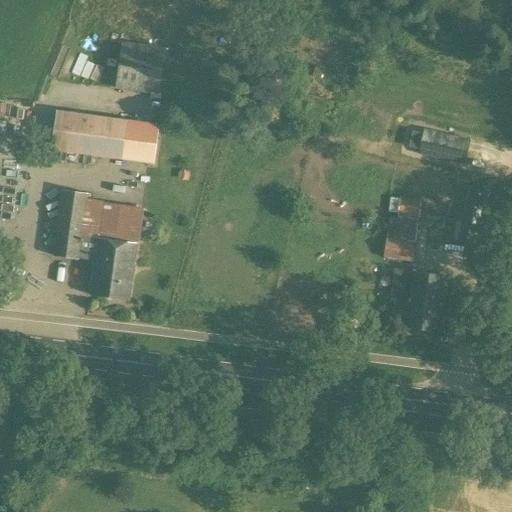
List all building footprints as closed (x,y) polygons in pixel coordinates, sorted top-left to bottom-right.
[(142,46),(121,44),(116,89),(137,91),(142,46)] [(158,125),(128,121),(55,111),(50,151),(153,165),(158,125)] [(419,153),(463,163),(465,152),(445,148),(448,137),(423,131),(419,153)] [(129,300),(141,209),(103,204),(102,204),(86,202),(87,194),(63,191),(53,256),(77,259),(77,258),(94,260),(89,294),(129,300)] [(468,192),(461,221),(478,225),(485,196),(468,192)] [(388,214),(385,214),(382,258),(413,260),(417,199),(389,197),(388,214)] [(446,278),(411,273),(394,270),(390,297),(407,300),(403,327),(439,332),(446,278)]
